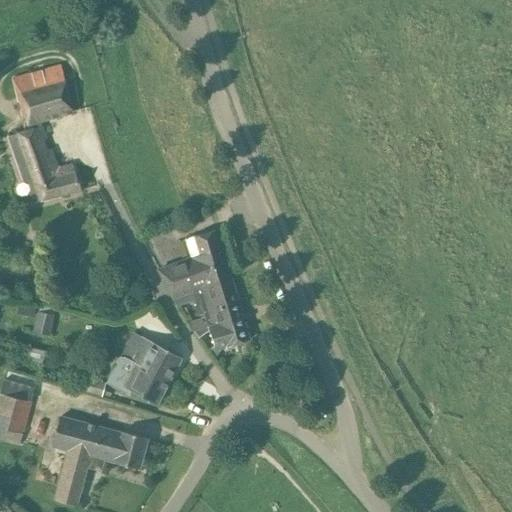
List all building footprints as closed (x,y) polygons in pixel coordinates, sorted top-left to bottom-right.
[(72,112),(61,65),(12,76),(23,123),(23,134),(8,140),(30,207),(81,190),(72,164),(58,168),(42,126),(41,127),(39,122),(41,121),(69,113),(70,113),(72,112)] [(193,290),(196,301),(222,292),(219,285),(232,282),(216,230),(195,236),(200,255),(159,270),(174,295),(193,290)] [(222,292),(196,301),(200,314),(205,313),(208,320),(203,322),(202,318),(191,321),(193,330),(209,326),(210,328),(215,326),(217,331),(225,328),(224,324),(243,318),(232,282),(219,285),(222,292)] [(32,316),(34,307),(18,304),(17,313),(32,316)] [(39,305),(36,317),(52,321),(53,315),(52,315),(54,308),(39,305)] [(249,339),(243,318),(224,324),(225,328),(217,331),(215,326),(210,328),(216,349),(249,339)] [(133,333),(121,357),(125,359),(124,361),(124,362),(126,362),(134,366),(135,367),(168,383),(181,359),(168,352),(169,350),(166,349),(166,351),(136,335),(133,333)] [(119,362),(108,383),(130,394),(132,390),(139,394),(157,404),(168,383),(135,367),(134,366),(126,362),(124,362),(119,362)] [(106,383),(87,378),(83,391),(102,396),(106,383)] [(0,392),(0,440),(20,446),(35,388),(4,380),(0,392)] [(147,438),(61,415),(52,445),(67,450),(52,499),(76,506),(90,456),(139,469),(147,438)]
